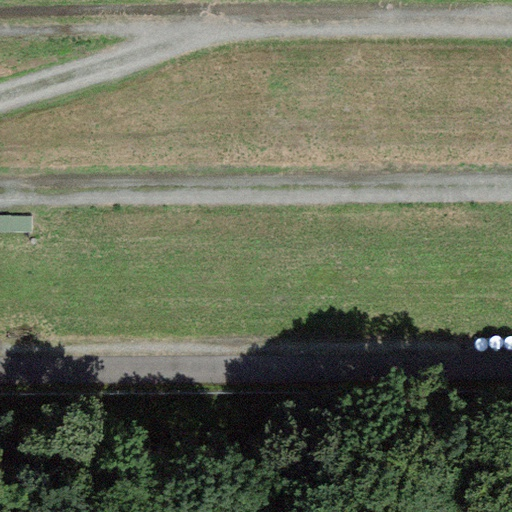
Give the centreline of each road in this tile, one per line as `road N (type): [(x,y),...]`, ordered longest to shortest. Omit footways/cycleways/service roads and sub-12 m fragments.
road 1 (track): [(511,187),(0,192)]
road 2 (track): [(511,24),(0,27)]
road 3 (track): [(511,364),(0,366)]
road 4 (track): [(0,98),(221,26)]
